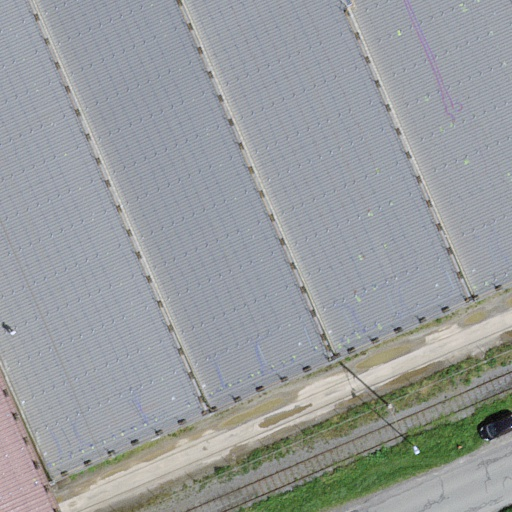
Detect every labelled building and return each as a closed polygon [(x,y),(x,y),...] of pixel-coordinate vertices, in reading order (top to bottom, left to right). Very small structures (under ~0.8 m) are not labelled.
[(202,417),(26,0),(0,0),(0,351),(54,479),(202,417)] [(171,0),(26,0),(202,417),(325,365),(171,0)] [(334,0),(171,0),(325,365),(464,308),(334,0)] [(348,0),(477,296),(511,280),(511,6),(509,0),(348,0)] [(49,511),(0,394),(0,511),(49,511)]
